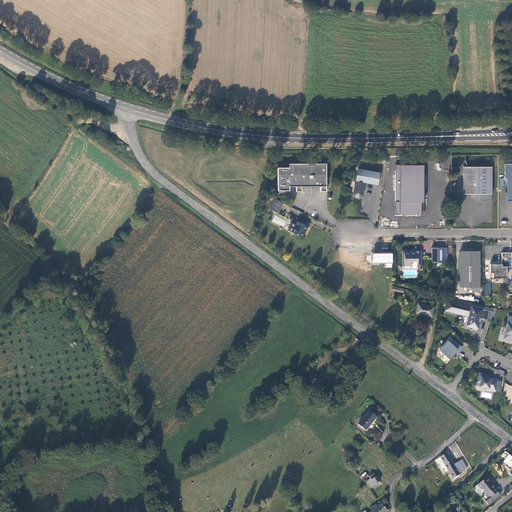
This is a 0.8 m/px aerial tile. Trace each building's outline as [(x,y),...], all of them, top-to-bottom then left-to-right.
[(449,159),(440,160),(441,170),(449,170),(449,159)] [(289,164),(289,168),(278,168),(278,190),(289,190),(289,186),(296,186),(296,191),(302,191),(302,186),(321,186),(321,191),(326,191),(326,186),(326,164),(289,164)] [(423,165),(395,166),(395,190),(399,190),(399,202),(395,202),(395,215),(424,215),(423,165)] [(492,167),(463,167),(463,194),(492,194),(492,167)] [(381,173),(358,169),(356,181),(354,192),(354,194),(355,196),(357,198),(359,198),(361,197),(363,196),(363,194),(366,183),(378,185),(381,173)] [(283,203),(275,199),(270,209),(278,213),(279,211),(283,203)] [(272,222),(284,227),(286,220),(275,215),(272,222)] [(296,225),(292,222),(288,230),(292,232),(302,237),(305,230),(306,231),(308,226),(298,221),(296,225)] [(443,248),(432,248),(432,263),(447,263),(447,249),(443,249),(443,248)] [(382,255),(372,255),(372,262),(385,262),(385,266),(392,266),(392,250),(385,250),(385,258),(382,258),(382,255)] [(404,256),(402,256),(402,263),(404,263),(404,266),(410,266),(411,265),(411,263),(418,263),(418,264),(422,264),(422,251),(414,251),(414,252),(410,253),(404,253),(404,256)] [(480,251),(460,251),(460,284),(462,287),(474,287),(474,291),(480,291),(480,251)] [(496,267),(496,264),(490,264),(490,276),(493,279),(500,279),(502,278),(507,278),(507,267),(511,267),(511,252),(502,253),(502,255),(502,264),(502,267),(496,267)] [(480,322),(481,318),(490,321),(493,312),(468,305),(468,303),(458,301),(458,303),(447,300),(445,311),(468,317),(466,326),(472,328),(472,329),(477,331),(479,322),(480,322)] [(418,303),(416,313),(431,316),(433,307),(418,303)] [(457,354),(462,348),(454,341),(451,344),(448,341),(439,350),(449,359),(454,354),(453,353),(454,352),(457,354)] [(322,381),(312,373),(307,379),(314,385),(317,387),(322,381)] [(485,390),(495,393),(497,380),(490,379),(490,380),(487,379),(488,375),(479,373),(477,383),(480,383),(479,387),(485,389),(485,390)] [(323,385),(320,389),(321,390),(319,393),(325,398),(331,391),(323,385)] [(358,424),(365,430),(371,424),(376,417),(368,411),(363,418),(358,424)] [(447,452),(447,453),(440,457),(452,479),(460,474),(459,473),(469,467),(464,458),(454,464),(447,452)] [(511,469),(511,457),(508,454),(505,452),(501,457),(505,460),(503,462),(506,465),(505,467),(511,471),(511,470),(511,469)] [(368,476),(365,473),(362,470),(357,473),(364,482),(366,481),(364,479),(368,476)] [(370,488),(379,481),(373,474),(369,477),(370,479),(366,482),(370,488)] [(485,495),(488,499),(497,492),(499,491),(496,487),(494,488),(491,484),(489,482),(486,478),(477,485),(481,490),(482,490),(486,495),(485,495)] [(444,494),(453,488),(451,485),(441,491),(444,494)] [(500,496),(497,492),(488,499),(485,502),(488,505),(500,496)] [(463,500),(460,495),(456,498),(459,503),(462,508),(466,505),(465,502),(463,500)] [(369,509),(371,511),(385,511),(387,511),(379,501),(369,509)]
